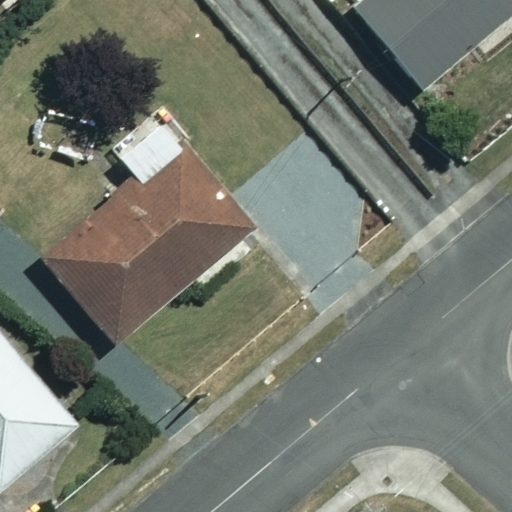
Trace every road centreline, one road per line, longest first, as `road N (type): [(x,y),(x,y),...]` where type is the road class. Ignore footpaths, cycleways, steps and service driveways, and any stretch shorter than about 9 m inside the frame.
road 1 (residential): [(209,511),(398,353)]
road 2 (residential): [(511,454),(398,353)]
road 3 (residential): [(398,353),(511,258)]
